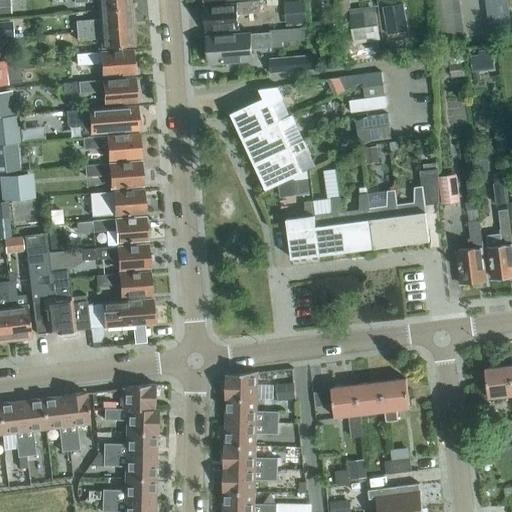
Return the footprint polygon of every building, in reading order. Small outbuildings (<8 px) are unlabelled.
[(0,0),(0,13),(10,12),(9,0),(0,0)] [(130,7),(129,0),(73,0),(73,3),(97,1),(98,10),(130,7)] [(287,26),(305,25),(304,0),(286,1),(287,26)] [(509,10),(507,0),(500,0),(485,2),(487,13),(509,10)] [(237,14),(259,12),(258,1),(221,4),(221,5),(204,7),(205,16),(203,19),(204,26),(206,28),(206,30),(220,29),(220,30),(238,29),(237,14)] [(461,15),(460,3),(435,7),(436,18),(461,15)] [(380,40),(375,5),(349,9),(355,43),(380,40)] [(407,31),(403,5),(384,8),(387,34),(407,31)] [(132,26),(130,7),(98,10),(99,19),(75,21),(76,31),(132,26)] [(510,22),(509,10),(487,13),(488,24),(510,22)] [(463,26),(461,15),(436,18),(438,30),(463,26)] [(0,36),(14,36),(13,21),(0,21),(0,36)] [(511,30),(511,27),(510,22),(488,24),(490,33),(511,30)] [(133,45),(132,26),(76,31),(76,40),(100,38),(101,48),(133,45)] [(269,29),(269,32),(207,37),(208,51),(206,51),(207,62),(209,62),(228,61),(230,62),(237,62),(238,60),(241,60),(240,50),(283,47),(282,42),(305,40),(304,26),(269,29)] [(465,40),(463,26),(438,30),(440,44),(465,40)] [(134,70),(135,68),(135,62),(133,59),(132,49),(76,54),(77,64),(101,62),(102,76),(134,73),(134,70)] [(500,67),(498,50),(484,52),(485,60),(482,60),(483,69),(500,67)] [(312,56),(270,59),(271,72),(313,69),(312,56)] [(449,63),(450,74),(466,73),(465,62),(449,63)] [(384,83),(382,71),(361,74),(362,86),(384,83)] [(134,77),(78,81),(62,83),(63,94),(103,90),(104,104),(136,101),(136,98),(137,96),(137,90),(135,87),(134,77)] [(327,79),(335,95),(345,90),(340,77),(327,79)] [(385,95),(384,83),(362,86),(364,97),(385,95)] [(13,114),(11,90),(0,90),(0,115),(18,114),(18,113),(13,114)] [(278,121),(271,106),(284,97),(280,90),(230,113),(243,139),(279,122),(278,121)] [(387,107),(385,95),(364,97),(365,110),(387,107)] [(136,105),(80,110),(66,111),(67,125),(81,124),(81,134),(138,129),(138,126),(140,124),(139,118),(137,115),(136,105)] [(390,125),(388,113),(368,116),(370,128),(390,125)] [(21,141),(18,114),(0,115),(0,143),(17,142),(21,141)] [(290,146),(283,131),(295,122),(292,115),(278,121),(279,122),(243,139),(254,164),(291,147),(290,146)] [(392,138),(390,125),(370,128),(372,141),(392,138)] [(360,142),(371,141),(370,128),(358,130),(360,142)] [(140,154),(142,152),(141,145),(139,143),(138,133),(82,137),(83,148),(107,146),(108,160),(140,157),(140,154)] [(302,172),(295,156),(307,147),(304,140),(290,146),(291,147),(254,164),(266,189),(290,177),(302,172)] [(0,171),(20,169),(17,142),(0,143),(0,171)] [(362,149),(364,164),(372,163),(370,148),(362,149)] [(142,182),(144,180),(143,173),(141,171),(141,161),(85,165),(86,176),(110,174),(111,188),(143,185),(142,182)] [(421,186),(414,187),(414,202),(397,204),(396,204),(401,243),(430,240),(425,205),(439,203),(435,169),(419,171),(421,186)] [(302,172),(290,177),(293,195),(310,193),(307,170),(302,172)] [(325,174),(327,186),(339,185),(337,172),(325,174)] [(35,197),(32,173),(0,175),(0,183),(2,200),(35,197)] [(507,181),(493,182),(496,203),(510,201),(507,181)] [(442,205),(459,202),(457,188),(440,191),(442,205)] [(143,189),(90,193),(90,195),(92,217),(145,212),(145,210),(146,207),(146,201),(144,199),(143,189)] [(396,204),(397,204),(395,189),(387,190),(386,206),(370,208),(369,208),(374,247),(401,243),(396,204)] [(369,208),(370,208),(368,193),(359,194),(359,209),(342,211),(341,211),(346,251),(374,247),(369,208)] [(341,211),(342,211),(340,197),(332,198),(332,213),(315,215),(314,215),(319,254),(346,251),(341,211)] [(314,215),(315,215),(313,200),(305,201),(304,216),(286,219),(291,258),(319,254),(314,215)] [(0,217),(8,217),(7,201),(0,201),(0,217)] [(51,224),(62,223),(61,209),(50,210),(51,224)] [(511,276),(511,241),(508,209),(498,210),(501,229),(499,229),(500,234),(486,236),(488,247),(493,279),(495,278),(498,280),(504,279),(506,277),(511,276)] [(147,237),(148,235),(148,228),(146,226),(145,216),(92,220),(93,231),(115,229),(116,242),(147,240),(147,237)] [(482,247),(479,222),(479,220),(468,221),(472,248),(457,250),(461,283),(462,283),(462,284),(474,283),(474,281),(485,280),(481,247),(482,247)] [(90,328),(89,328),(86,304),(86,300),(71,302),(67,269),(50,271),(46,232),(24,235),(34,320),(47,319),(48,332),(57,331),(57,332),(59,332),(59,335),(73,333),(72,330),(90,328)] [(24,251),(22,235),(4,238),(6,253),(24,251)] [(51,249),(68,248),(67,239),(51,240),(51,249)] [(149,264),(151,262),(150,256),(148,253),(147,244),(82,249),(82,259),(118,257),(119,269),(149,267),(149,264)] [(82,249),(49,251),(51,269),(83,267),(82,259),(82,249)] [(151,292),(153,290),(152,283),(150,281),(149,271),(96,275),(97,286),(120,284),(121,297),(151,295),(151,292)] [(31,336),(27,304),(25,294),(16,295),(14,280),(5,282),(12,339),(18,338),(19,340),(29,338),(29,336),(31,336)] [(12,339),(5,282),(0,282),(0,342),(5,342),(6,339),(12,339)] [(151,299),(86,304),(89,328),(106,326),(121,325),(153,323),(153,320),(155,318),(154,312),(152,309),(151,299)] [(146,341),(145,325),(134,326),(136,341),(146,341)] [(511,394),(511,383),(510,365),(485,368),(488,397),(511,394)] [(226,374),(225,396),(272,397),(272,387),(257,386),(258,371),(226,374)] [(406,378),(381,381),(386,421),(398,420),(397,409),(410,407),(406,378)] [(386,421),(381,381),(356,384),(360,413),(361,413),(375,411),(376,421),(386,421)] [(295,396),(294,382),(276,384),(277,398),(295,396)] [(122,387),(122,407),(154,408),(154,383),(122,387)] [(360,413),(356,384),(331,387),(335,416),(351,414),(352,422),(362,421),(361,413),(360,413)] [(85,392),(64,394),(70,450),(79,449),(76,425),(89,423),(85,392)] [(70,450),(64,394),(63,395),(42,398),(46,429),(58,427),(61,451),(70,450)] [(257,410),(257,399),(272,399),(272,397),(225,396),(225,398),(226,398),(226,419),(279,420),(280,411),(257,410)] [(46,429),(42,398),(20,401),(27,455),(35,454),(33,434),(32,430),(46,429)] [(27,455),(20,401),(0,403),(0,420),(2,434),(15,433),(18,456),(27,455)] [(154,408),(122,407),(104,407),(104,419),(126,419),(125,430),(157,431),(158,408),(154,408)] [(279,434),(279,420),(226,419),(225,443),(256,444),(256,433),(279,434)] [(511,432),(511,420),(496,422),(498,435),(511,433),(511,432)] [(157,433),(157,431),(125,430),(125,443),(103,443),(103,453),(156,455),(156,433),(157,433)] [(256,457),(256,444),(225,443),(225,444),(224,444),(224,466),(278,468),(279,457),(256,457)] [(488,451),(477,452),(479,463),(490,462),(488,451)] [(90,465),(103,465),(103,453),(97,453),(90,465)] [(155,478),(156,455),(103,453),(103,465),(124,465),(124,477),(155,478)] [(27,455),(18,456),(19,468),(28,467),(27,455)] [(412,470),(411,458),(397,459),(399,472),(412,470)] [(399,472),(397,459),(385,461),(386,474),(399,472)] [(278,480),(278,468),(224,466),(223,490),(255,491),(255,479),(278,480)] [(365,466),(349,467),(350,480),(366,479),(365,466)] [(350,482),(348,469),(335,471),(337,484),(350,482)] [(155,501),(155,478),(124,477),(124,489),(102,489),(102,490),(101,499),(155,501)] [(419,483),(368,489),(369,499),(376,498),(377,511),(386,511),(423,507),(419,483)] [(88,499),(101,499),(102,490),(89,490),(88,499)] [(255,503),(255,491),(223,490),(223,491),(224,491),(223,511),(276,511),(277,504),(255,503)] [(154,511),(155,501),(101,499),(101,510),(123,511),(154,511)] [(347,511),(346,499),(329,501),(330,511),(347,511)]
